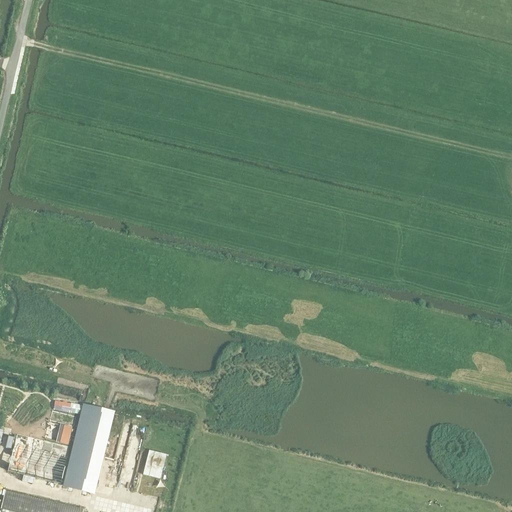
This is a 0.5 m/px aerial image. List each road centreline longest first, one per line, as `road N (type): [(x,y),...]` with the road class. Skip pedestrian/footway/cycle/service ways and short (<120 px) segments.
road 1 (track): [(511,156),(38,45)]
road 2 (track): [(0,471),(2,479),(115,511)]
road 3 (unclassified): [(0,120),(28,0)]
